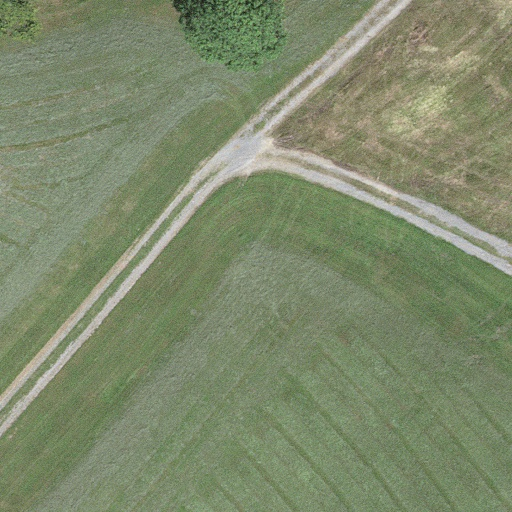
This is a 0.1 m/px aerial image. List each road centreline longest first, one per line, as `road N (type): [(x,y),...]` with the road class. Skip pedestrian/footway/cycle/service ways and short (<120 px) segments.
road 1 (track): [(393,0),(243,149),(0,426)]
road 2 (track): [(511,247),(406,190),(334,163),(243,149)]
